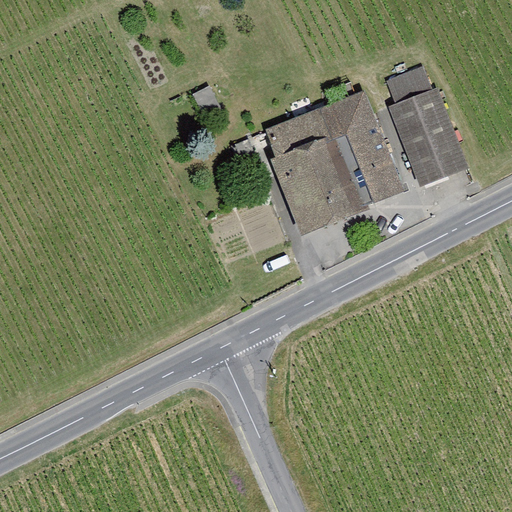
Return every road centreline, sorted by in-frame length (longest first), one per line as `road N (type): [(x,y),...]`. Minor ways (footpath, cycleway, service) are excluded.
road 1 (secondary): [(220,348),(511,201)]
road 2 (secondary): [(0,458),(220,348)]
road 3 (unclassified): [(293,511),(220,348)]
